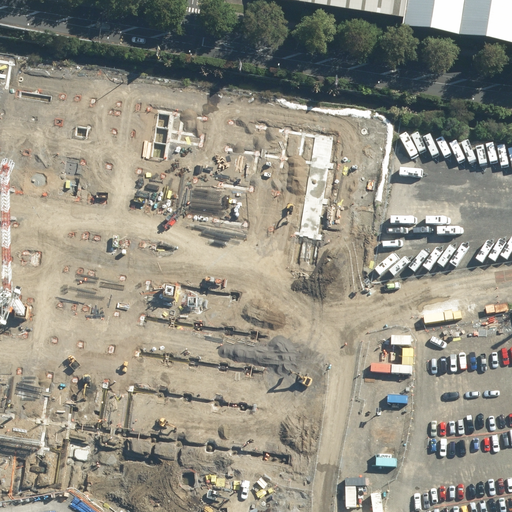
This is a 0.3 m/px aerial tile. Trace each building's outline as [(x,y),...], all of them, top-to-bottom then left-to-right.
[(269,0),(269,4),(389,24),(392,0),(269,0)] [(511,0),(392,0),(389,24),(387,34),(511,53),(511,0)] [(27,66),(0,61),(0,84),(23,88),(27,66)] [(0,493),(56,484),(59,457),(63,429),(267,457),(289,316),(319,143),(0,96),(0,493)] [(511,180),(501,181),(503,203),(511,201),(511,180)] [(511,470),(511,334),(434,348),(443,401),(407,407),(420,486),(511,470)] [(288,475),(290,477),(294,478),(297,479),(300,478),(303,476),(305,473),(306,470),(306,466),(305,463),(303,460),(300,459),(296,458),(293,458),(290,460),(287,462),(286,465),(285,469),(286,472),(288,475)] [(285,499),(287,502),(290,503),(294,503),(297,502),(300,500),(302,497),(303,494),(303,491),(302,488),(299,485),(296,483),(293,482),(290,483),(287,484),(284,487),(283,490),(282,493),(283,496),(285,499)]
